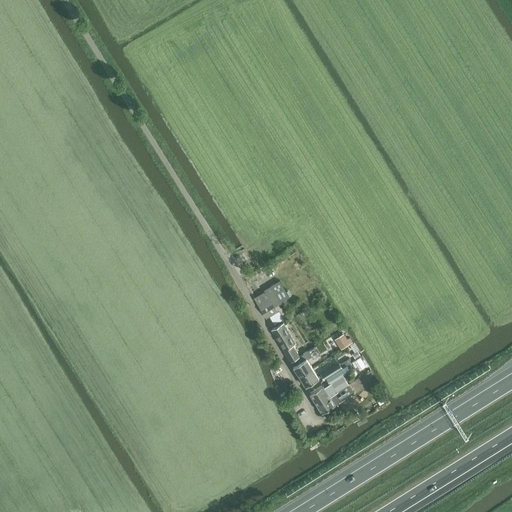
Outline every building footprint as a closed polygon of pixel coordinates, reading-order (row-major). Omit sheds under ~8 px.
[(280,281),(265,290),(266,292),(274,306),(281,302),(280,301),(289,296),(280,281)] [(266,292),(255,298),(267,318),(269,317),(270,316),(278,311),(274,306),(266,292)] [(278,311),(270,316),(275,324),(284,318),(279,311),(278,311)] [(275,328),(272,330),(291,361),(294,360),(300,356),(293,344),(297,342),(285,322),(275,328)] [(342,348),(350,343),(344,334),(336,339),(342,348)] [(294,360),(296,364),(294,366),(299,374),(312,366),(308,359),(312,356),(308,350),(303,353),(304,354),(300,356),(294,360)] [(360,357),(352,362),(356,368),(358,366),(360,370),(366,366),(360,357)] [(340,362),(321,374),(325,379),(343,368),(340,362)] [(312,366),(299,374),(305,384),(306,386),(309,384),(320,378),(312,366)] [(324,385),(311,394),(317,403),(348,384),(342,376),(328,384),(325,387),(324,385)] [(348,384),(317,403),(323,413),(336,404),(362,388),(359,384),(356,379),(348,384)]
